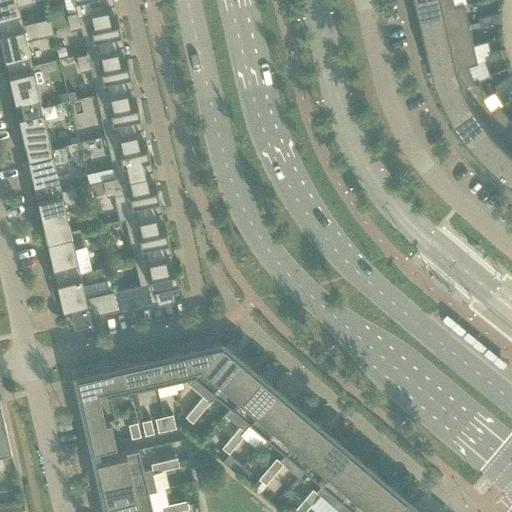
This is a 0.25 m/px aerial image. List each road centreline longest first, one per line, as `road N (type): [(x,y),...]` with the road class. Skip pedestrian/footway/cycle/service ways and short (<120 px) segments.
road 1 (secondary): [(188,0),(231,186),(269,255),(511,467)]
road 2 (secondary): [(511,402),(344,261),(303,208),(275,146),(240,0)]
road 3 (unclassified): [(131,0),(208,329)]
road 4 (residential): [(365,0),(404,141),(511,249)]
road 5 (unclassified): [(24,368),(208,329)]
road 6 (unclassified): [(59,511),(24,368)]
road 7 (unclassified): [(24,368),(0,245)]
